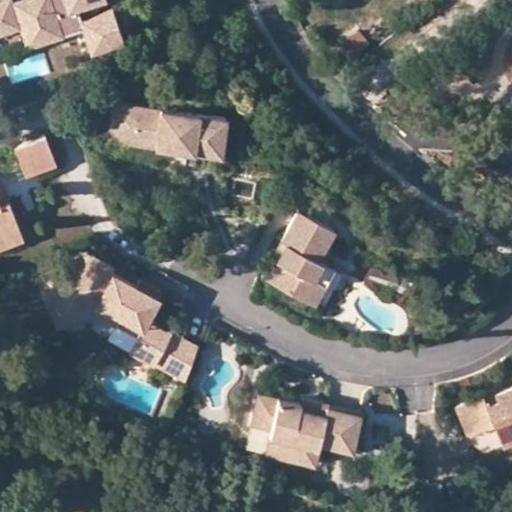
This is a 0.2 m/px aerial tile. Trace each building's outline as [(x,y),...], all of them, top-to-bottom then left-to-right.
[(96,0),(15,0),(10,2),(13,11),(0,15),(0,33),(18,27),(22,39),(39,33),(41,41),(81,28),(89,51),(121,40),(110,8),(79,19),(75,8),(96,0)] [(0,0),(0,15),(13,11),(10,2),(8,0),(0,0)] [(368,41),(358,29),(345,39),(354,51),(368,41)] [(39,33),(22,39),(25,47),(41,41),(39,33)] [(117,102),(113,122),(135,125),(133,143),(178,149),(223,156),(229,118),(117,102)] [(111,139),(133,143),(135,125),(113,122),(111,139)] [(15,145),(22,165),(31,162),(35,173),(57,164),(46,135),(15,145)] [(27,176),(35,173),(31,162),(22,165),(27,176)] [(0,200),(0,185),(4,184),(0,174),(0,246),(24,238),(20,226),(9,199),(1,203),(0,200)] [(9,199),(4,184),(0,185),(0,200),(1,203),(9,199)] [(301,209),(283,240),(288,243),(279,259),(269,278),(318,305),(329,285),(317,279),(325,262),(320,259),(338,228),(301,209)] [(274,256),(279,259),(288,243),(283,240),(274,256)] [(157,323),(163,311),(139,298),(145,289),(119,275),(123,270),(99,256),(46,278),(60,316),(75,310),(79,319),(98,312),(122,325),(127,316),(146,326),(141,335),(151,341),(143,355),(188,379),(200,347),(180,336),(157,323)] [(338,269),(325,262),(317,279),(329,285),(338,269)] [(148,282),(145,289),(139,298),(163,311),(171,295),(148,282)] [(64,325),(79,319),(75,310),(60,316),(64,325)] [(122,325),(141,335),(146,326),(127,316),(122,325)] [(134,349),(143,355),(151,341),(141,335),(134,349)] [(511,383),(493,392),(495,396),(484,401),(482,396),(481,394),(453,405),(465,434),(478,428),(491,423),(497,436),(511,429),(511,383)] [(493,392),(482,396),(484,401),(495,396),(493,392)] [(269,453),(292,459),(296,442),(321,449),(322,442),(354,451),(363,416),(346,412),(330,408),(329,414),(303,408),(304,404),(263,395),(255,423),(275,428),(269,453)] [(305,399),(304,404),(303,408),(329,414),(330,408),(331,405),(305,399)] [(511,441),(511,429),(497,436),(501,446),(511,441)] [(318,465),(321,449),(296,442),(292,459),(318,465)] [(424,489),(425,511),(445,511),(444,487),(424,489)]
